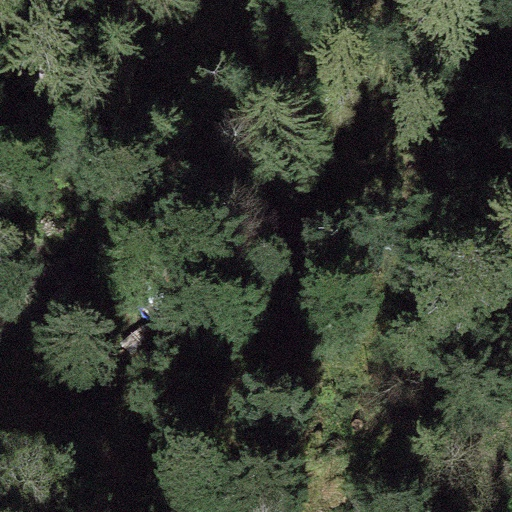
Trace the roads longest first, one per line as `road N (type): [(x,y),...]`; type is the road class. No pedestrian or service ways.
road 1 (track): [(511,101),(487,137),(349,264),(71,292),(0,310)]
road 2 (track): [(0,256),(45,269),(71,292),(92,404),(118,467),(152,511)]
